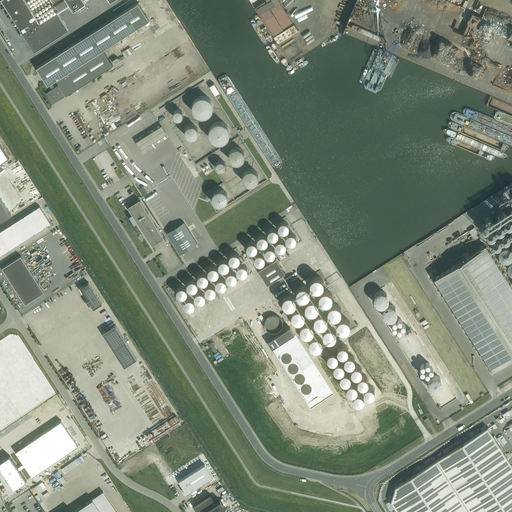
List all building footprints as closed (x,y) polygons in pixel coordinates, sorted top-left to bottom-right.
[(39,22),(25,0),(1,0),(34,51),(69,29),(57,11),(39,22)] [(66,0),(73,11),(85,3),(83,0),(66,0)] [(149,20),(138,2),(36,67),(48,85),(56,79),(66,95),(113,65),(103,50),(149,20)] [(365,16),(376,20),(378,13),(367,9),(365,16)] [(328,22),(321,25),(327,37),(335,32),(330,23),(329,24),(328,22)] [(305,38),(309,46),(320,41),(317,33),(305,38)] [(290,49),(285,52),(290,59),(295,56),(290,49)] [(214,83),(209,86),(215,95),(220,92),(214,83)] [(50,99),(52,104),(65,96),(58,85),(46,93),(48,97),(50,100),(50,99)] [(194,113),(197,115),(200,116),(203,117),(206,116),(209,114),(211,112),(213,109),(213,106),(212,102),(211,100),(208,97),(205,96),(202,96),(199,96),(196,98),(193,100),(192,103),(192,107),(192,110),(194,113)] [(182,111),(181,110),(179,109),(178,109),(176,109),(175,110),(174,111),(173,113),(173,114),(173,116),(174,117),(175,118),(176,119),(178,119),(180,119),(181,118),(182,117),(183,115),(183,114),(183,112),(182,111)] [(162,121),(133,136),(140,149),(149,144),(147,140),(166,130),(174,146),(180,142),(165,114),(159,117),(162,121)] [(104,117),(102,118),(107,128),(110,127),(104,117)] [(211,139),(213,141),(216,143),(219,143),(223,142),(226,141),(228,138),(229,135),(230,132),(229,128),(227,126),(225,123),(222,122),(218,122),(215,122),(212,124),(210,126),(209,129),(208,133),(209,136),(211,139)] [(185,135),(187,137),(190,138),(192,139),(195,138),(197,136),(198,133),(198,131),(197,128),(196,126),(193,125),(190,125),(188,126),(186,127),(184,130),(184,133),(185,135)] [(89,136),(88,134),(83,136),(85,139),(89,137),(91,143),(97,140),(94,133),(89,136)] [(0,162),(9,157),(0,143),(0,162)] [(243,150),(241,148),(239,147),(236,147),(234,147),(231,149),(230,151),(229,153),(228,155),(229,158),(230,160),(232,162),(234,163),(237,163),(239,162),(242,161),(243,159),(244,157),(245,154),(244,152),(243,150)] [(216,167),(217,169),(219,170),(221,170),(223,169),(225,168),(226,166),(225,163),(224,162),(222,160),(220,160),(218,161),(216,163),(215,165),(216,167)] [(183,179),(187,176),(186,174),(189,172),(186,167),(179,172),(183,179)] [(257,172),(255,170),(253,169),(250,169),(248,169),(245,171),(244,173),(243,175),(242,177),(243,180),(244,182),(246,184),(248,185),(251,185),(253,184),(255,183),(257,181),(258,179),(258,176),(258,174),(257,172)] [(188,183),(195,180),(193,175),(186,178),(188,183)] [(213,200),(214,202),(216,204),(218,205),(221,205),(224,205),(226,203),(228,200),(229,197),(228,194),(227,192),(224,190),(221,189),(218,189),(215,191),(213,192),(212,195),(212,197),(213,200)] [(0,197),(0,221),(11,214),(0,197)] [(164,237),(140,200),(140,199),(127,207),(134,217),(133,218),(135,220),(136,220),(152,245),(164,237)] [(487,230),(484,232),(511,277),(511,276),(511,203),(504,209),(499,212),(494,216),(492,217),(487,223),(487,230)] [(37,220),(45,215),(40,206),(32,211),(37,220)] [(28,214),(33,222),(37,220),(32,211),(28,214)] [(283,212),(274,214),(277,224),(286,221),(283,212)] [(28,214),(19,219),(25,228),(29,225),(33,222),(28,214)] [(51,223),(45,215),(37,220),(43,228),(51,223)] [(268,229),(275,225),(271,218),(263,222),(268,229)] [(20,231),(23,229),(25,228),(19,219),(15,222),(20,231)] [(39,231),(43,228),(37,220),(33,222),(39,231)] [(183,221),(166,232),(180,254),(197,243),(183,221)] [(15,222),(11,225),(16,233),(20,231),(15,222)] [(34,234),(39,231),(33,222),(29,225),(34,234)] [(11,225),(7,227),(12,236),(16,233),(11,225)] [(25,228),(23,229),(28,238),(34,234),(29,225),(25,228)] [(294,240),(294,225),(283,225),(283,232),(285,232),(285,237),(290,237),(290,239),(293,239),(293,240),(294,240)] [(257,226),(253,233),(261,236),(264,229),(257,226)] [(0,235),(4,241),(8,239),(12,236),(7,227),(0,231),(0,235)] [(483,241),(474,227),(468,231),(477,245),(483,241)] [(22,242),(28,238),(23,229),(20,231),(16,233),(22,242)] [(277,246),(279,251),(287,247),(278,230),(271,234),(277,246)] [(18,245),(22,242),(16,233),(12,236),(18,245)] [(245,233),(244,243),(252,244),(253,234),(245,233)] [(13,247),(18,245),(12,236),(8,239),(13,247)] [(9,250),(13,247),(8,239),(4,241),(9,250)] [(263,240),(264,250),(272,249),(270,239),(263,240)] [(0,255),(9,250),(4,241),(2,243),(0,243),(0,255)] [(237,249),(232,243),(225,248),(230,255),(237,249)] [(511,356),(511,283),(487,244),(436,276),(494,367),(511,356)] [(251,254),(259,256),(261,247),(253,245),(251,254)] [(220,250),(214,255),(220,261),(225,256),(220,250)] [(2,268),(25,304),(44,292),(21,256),(2,268)] [(209,257),(204,263),(211,268),(215,261),(209,257)] [(267,285),(285,273),(276,259),(258,270),(267,285)] [(197,264),(194,272),(201,275),(204,267),(197,264)] [(309,264),(305,275),(317,279),(321,268),(309,264)] [(193,280),(194,273),(185,272),(184,279),(193,280)] [(295,288),(305,283),(301,273),(291,278),(295,288)] [(179,288),(184,282),(177,276),(172,282),(179,288)] [(399,336),(409,331),(398,310),(397,311),(395,308),(378,276),(367,282),(372,292),(368,293),(375,306),(378,304),(393,332),(396,331),(399,336)] [(203,278),(203,288),(211,288),(211,278),(203,278)] [(82,285),(79,288),(82,292),(88,300),(86,302),(88,305),(88,306),(91,304),(94,309),(102,304),(88,283),(83,286),(82,285)] [(277,286),(282,300),(292,296),(287,283),(277,286)] [(191,294),(201,296),(201,292),(200,292),(201,286),(193,284),(191,294)] [(424,328),(429,325),(424,317),(419,320),(424,328)] [(115,325),(102,333),(113,350),(126,342),(115,325)] [(446,383),(447,383),(442,372),(442,373),(436,362),(428,362),(425,364),(425,366),(425,376),(421,378),(426,388),(426,387),(430,395),(432,394),(432,391),(435,391),(435,394),(443,390),(441,390),(446,388),(446,383)] [(471,404),(474,402),(468,393),(465,395),(471,404)] [(17,466),(9,454),(0,459),(0,466),(13,487),(26,479),(19,469),(25,465),(32,475),(78,446),(62,420),(15,450),(23,462),(17,466)] [(511,511),(511,464),(488,427),(395,487),(390,502),(397,511),(511,511)] [(185,428),(178,432),(191,453),(198,448),(185,428)] [(178,432),(171,437),(177,447),(184,457),(191,453),(178,432)] [(171,437),(156,446),(163,456),(177,447),(171,437)] [(177,447),(163,456),(169,467),(184,457),(177,447)] [(205,464),(179,481),(187,494),(213,477),(205,464)] [(210,494),(193,505),(198,511),(200,511),(216,502),(210,494)] [(73,511),(72,511),(101,511),(93,499),(73,511)] [(216,502),(200,511),(219,511),(225,508),(220,500),(216,502)]
